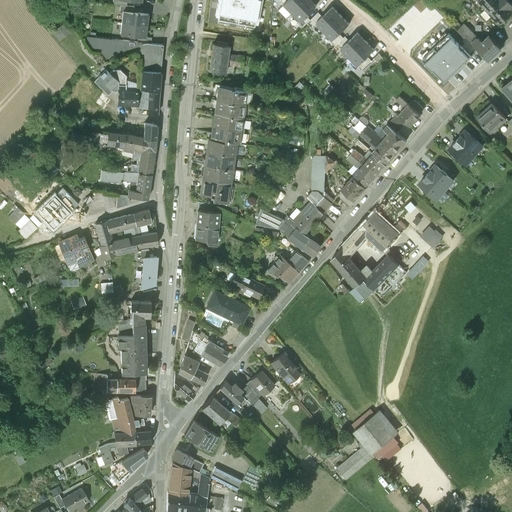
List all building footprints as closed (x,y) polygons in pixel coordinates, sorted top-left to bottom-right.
[(262,0),(218,0),(216,0),(210,0),(208,24),(262,34),(266,9),(261,8),(262,0)] [(288,0),(283,5),(291,14),(305,0),(288,0)] [(310,0),(305,0),(291,14),(299,22),(306,16),(316,7),(310,0)] [(491,7),(484,0),(479,0),(478,1),(479,2),(487,11),(491,7)] [(511,5),(507,0),(484,0),(491,7),(487,11),(499,24),(511,12),(509,10),(511,7),(511,5)] [(323,17),(316,24),(324,32),(341,16),(333,8),(323,17)] [(134,13),(123,12),(122,24),(147,26),(148,15),(134,13)] [(319,13),(310,20),(314,25),(316,24),(323,17),(319,13)] [(310,20),(306,16),(299,22),(298,24),(302,29),(310,20)] [(341,16),(324,32),(332,41),(339,34),(349,24),(341,16)] [(147,26),(122,24),(121,35),(146,38),(147,26)] [(477,39),(463,25),(457,30),(464,38),(466,37),(472,44),(477,39)] [(349,58),(367,41),(359,33),(350,41),(341,50),(349,58)] [(339,34),(332,41),(331,42),(335,47),(337,45),(343,38),(339,34)] [(465,63),(471,57),(448,34),(441,41),(440,41),(428,53),(429,53),(421,60),(444,83),(449,78),(450,79),(466,64),(465,63)] [(489,36),(481,43),(477,39),(472,44),(488,61),(501,49),(489,36)] [(337,45),(341,50),(350,41),(345,37),(343,38),(337,45)] [(357,67),(368,57),(375,50),(367,41),(349,58),(357,67)] [(228,43),(221,42),(221,45),(215,44),(213,58),(229,60),(230,55),(231,46),(228,46),(228,43)] [(163,46),(146,44),(142,46),(142,71),(160,73),(163,46)] [(374,59),(378,63),(383,58),(379,54),(374,59)] [(368,57),(357,67),(362,71),(372,61),(368,57)] [(229,60),(213,58),(211,72),(217,72),(216,75),(223,76),(224,73),(227,74),(228,65),(229,60)] [(119,70),(112,70),(109,74),(105,70),(97,78),(102,83),(111,92),(118,92),(117,105),(136,105),(137,91),(125,91),(126,79),(126,76),(119,70)] [(160,73),(142,71),(141,89),(139,89),(139,91),(139,107),(147,108),(146,113),(158,114),(160,73)] [(511,80),(503,88),(511,99),(511,80)] [(102,83),(98,88),(107,96),(111,92),(102,83)] [(247,92),(220,87),(218,100),(245,104),(247,92)] [(100,93),(93,104),(103,111),(109,101),(100,93)] [(245,104),(218,100),(215,113),(243,118),(245,104)] [(492,103),(476,118),(490,133),(500,125),(498,123),(504,117),(506,119),(492,103)] [(420,115),(407,105),(397,117),(406,124),(409,127),(420,115)] [(243,118),(215,113),(213,126),(241,131),(243,118)] [(110,117),(100,115),(98,123),(103,123),(103,125),(115,127),(116,123),(112,122),(112,120),(110,119),(110,117)] [(397,117),(396,116),(387,126),(397,134),(406,124),(397,117)] [(156,126),(145,124),(144,138),(143,138),(143,142),(148,143),(148,139),(158,141),(158,135),(156,135),(156,126)] [(241,131),(213,126),(211,139),(237,143),(239,143),(241,131)] [(397,134),(387,126),(383,131),(388,135),(383,141),(396,153),(406,142),(397,134)] [(383,141),(367,127),(360,136),(372,146),(368,151),(373,155),(385,165),(396,153),(383,141)] [(100,133),(83,131),(81,142),(99,144),(100,133)] [(483,146),(465,131),(457,140),(474,155),(483,146)] [(125,134),(108,132),(107,144),(123,147),(125,134)] [(135,136),(125,134),(123,147),(122,149),(133,151),(135,136)] [(143,138),(135,136),(133,151),(131,161),(139,160),(142,158),(142,155),(144,149),(143,149),(143,142),(143,138)] [(148,139),(148,143),(143,142),(143,149),(144,149),(142,155),(142,158),(146,156),(147,150),(155,151),(157,151),(158,141),(148,139)] [(211,139),(209,139),(207,152),(235,156),(237,143),(211,139)] [(474,155),(457,140),(449,149),(466,164),(474,155)] [(110,149),(102,144),(99,149),(105,156),(110,149)] [(155,151),(147,150),(146,156),(142,158),(141,163),(153,164),(153,165),(155,165),(156,160),(154,160),(155,151)] [(365,160),(354,150),(351,155),(363,166),(365,163),(364,162),(365,160)] [(235,156),(207,152),(205,165),(233,169),(235,156)] [(325,156),(314,155),(313,191),(318,191),(324,196),(325,156)] [(363,166),(351,155),(347,159),(358,168),(359,167),(361,168),(363,166)] [(385,165),(373,155),(365,163),(363,166),(376,176),(385,165)] [(153,164),(141,163),(141,164),(140,164),(140,166),(138,173),(139,173),(151,175),(153,165),(153,164)] [(233,169),(205,165),(203,178),(231,182),(233,169)] [(441,170),(435,165),(427,175),(444,190),(453,180),(446,174),(447,173),(442,169),(441,170)] [(361,168),(353,177),(365,188),(376,176),(363,166),(361,168)] [(123,172),(101,170),(100,181),(122,183),(123,181),(123,172)] [(151,175),(139,173),(127,172),(124,172),(123,172),(123,181),(137,182),(136,191),(129,190),(127,197),(129,197),(147,200),(151,175)] [(444,190),(427,175),(419,184),(424,189),(423,190),(428,194),(429,193),(436,199),(444,190)] [(353,177),(341,191),(354,201),(365,188),(353,177)] [(231,182),(203,178),(201,195),(213,197),(213,201),(228,203),(231,182)] [(62,188),(53,196),(70,212),(78,204),(62,188)] [(318,191),(313,191),(307,198),(311,202),(315,206),(324,196),(318,191)] [(121,195),(117,194),(116,208),(128,205),(129,197),(127,197),(121,196),(121,195)] [(70,212),(53,196),(37,211),(53,228),(70,212)] [(324,196),(315,206),(323,214),(332,204),(324,196)] [(315,206),(311,202),(292,222),(291,223),(297,228),(296,229),(304,235),(323,214),(315,206)] [(411,202),(405,207),(409,212),(415,206),(411,202)] [(211,206),(199,203),(199,211),(211,212),(211,206)] [(285,220),(261,209),(256,225),(278,229),(285,220)] [(149,210),(133,214),(134,226),(139,225),(151,221),(149,210)] [(211,212),(199,211),(196,240),(209,241),(220,242),(221,242),(222,237),(220,237),(221,225),(218,225),(220,213),(211,212)] [(19,219),(11,212),(7,217),(15,224),(19,219)] [(398,234),(374,212),(367,220),(391,242),(398,234)] [(133,214),(124,216),(106,221),(109,232),(123,230),(125,237),(129,236),(130,239),(133,236),(134,235),(134,226),(133,214)] [(292,222),(287,217),(285,220),(278,229),(285,233),(288,237),(296,229),(297,228),(291,223),(292,222)] [(29,220),(18,231),(25,239),(37,228),(29,220)] [(151,221),(139,225),(141,235),(156,232),(155,220),(151,221)] [(391,242),(367,220),(360,229),(341,249),(331,260),(355,288),(364,280),(374,290),(399,265),(389,255),(373,271),(367,265),(361,271),(348,257),(367,236),(383,251),(391,242)] [(106,221),(95,224),(99,237),(110,234),(109,232),(106,221)] [(304,235),(296,229),(288,237),(288,238),(303,249),(310,239),(304,235)] [(156,232),(141,235),(144,247),(158,244),(156,232)] [(437,232),(432,238),(436,241),(441,236),(437,232)] [(75,235),(59,242),(67,260),(83,253),(82,252),(75,235)] [(112,243),(101,245),(104,256),(126,249),(136,248),(135,242),(129,243),(128,239),(121,240),(112,243)] [(243,243),(236,239),(233,244),(241,248),(243,243)] [(310,239),(303,249),(313,257),(320,247),(310,239)] [(89,249),(82,252),(83,253),(85,259),(77,262),(80,269),(94,261),(89,249)] [(296,252),(287,262),(279,256),(266,271),(276,277),(277,276),(283,282),(284,281),(287,283),(306,262),(299,254),(296,252)] [(150,258),(145,258),(142,288),(154,285),(157,258),(150,258)] [(399,265),(374,290),(376,291),(382,297),(406,273),(399,265)] [(264,287),(238,274),(231,285),(251,295),(258,299),(264,287)] [(374,290),(364,280),(355,288),(363,297),(365,299),(373,292),(374,293),(376,291),(374,290)] [(112,292),(112,282),(100,282),(101,292),(112,292)] [(121,286),(114,287),(116,297),(123,296),(121,286)] [(250,308),(237,302),(236,305),(231,302),(232,300),(215,291),(210,302),(218,306),(215,313),(241,325),(250,308)] [(258,299),(251,295),(248,301),(260,307),(263,301),(258,299)] [(151,302),(131,301),(130,320),(127,320),(118,320),(118,326),(124,324),(144,323),(145,318),(150,317),(151,302)] [(144,323),(124,324),(118,326),(118,336),(117,336),(118,349),(121,349),(122,374),(132,374),(145,374),(144,323)] [(239,330),(228,325),(220,338),(230,344),(239,330)] [(195,352),(202,341),(199,339),(192,350),(195,352)] [(226,344),(219,340),(216,345),(223,350),(226,344)] [(223,350),(216,345),(213,350),(221,354),(223,350)] [(213,350),(205,346),(200,355),(205,357),(220,365),(227,357),(221,354),(213,350)] [(283,353),(271,362),(284,378),(296,369),(283,353)] [(196,363),(185,357),(182,364),(184,365),(193,369),(196,363)] [(193,369),(184,365),(180,373),(191,379),(195,370),(193,369)] [(207,376),(195,370),(191,379),(202,385),(207,376)] [(274,386),(261,371),(251,380),(262,393),(267,388),(270,390),(274,386)] [(107,374),(99,373),(98,389),(103,389),(103,392),(117,392),(117,380),(107,380),(107,374)] [(187,381),(175,373),(174,387),(184,398),(182,400),(184,401),(186,399),(189,402),(195,395),(199,389),(196,387),(195,389),(186,383),(187,381)] [(132,379),(117,380),(117,392),(119,392),(135,392),(135,380),(132,379)] [(145,380),(135,380),(135,392),(146,392),(145,380)] [(262,393),(251,380),(246,385),(251,389),(259,398),(263,394),(262,393)] [(232,386),(226,381),(220,388),(237,404),(240,400),(248,406),(250,404),(248,402),(250,400),(244,395),(243,396),(240,393),(242,390),(235,383),(232,386)] [(99,392),(92,387),(91,387),(89,383),(81,387),(84,399),(89,397),(91,402),(101,398),(99,392)] [(140,403),(133,404),(135,416),(150,417),(150,397),(141,396),(140,403)] [(230,412),(212,396),(202,408),(220,424),(230,412)] [(118,398),(111,399),(106,402),(111,421),(112,421),(115,430),(125,427),(123,422),(133,420),(127,399),(119,400),(118,398)] [(249,411),(240,404),(236,409),(247,418),(248,416),(246,414),(249,411)] [(236,409),(227,420),(236,427),(244,418),(245,419),(247,418),(236,409)] [(375,416),(356,432),(377,458),(396,442),(375,416)] [(133,420),(123,422),(125,427),(126,433),(135,432),(134,423),(136,423),(136,420),(133,420)] [(218,435),(194,420),(184,436),(193,441),(199,444),(199,445),(209,450),(218,435)] [(151,431),(135,432),(136,445),(152,444),(151,431)] [(135,432),(126,433),(127,446),(136,445),(135,432)] [(126,433),(114,434),(115,447),(127,446),(126,433)] [(127,446),(115,447),(117,458),(128,454),(127,446)] [(143,449),(121,462),(125,466),(127,469),(126,470),(128,473),(146,456),(146,453),(143,449)] [(193,458),(184,454),(186,451),(181,449),(180,452),(176,450),(172,460),(191,468),(190,470),(201,475),(204,476),(206,471),(201,469),(203,464),(192,459),(193,458)] [(20,453),(14,456),(19,465),(25,462),(20,453)] [(190,470),(172,461),(168,492),(187,494),(190,477),(200,480),(201,475),(190,470)] [(121,462),(113,466),(118,472),(125,466),(121,462)] [(84,464),(76,468),(79,475),(87,471),(84,464)] [(242,480),(214,467),(208,478),(222,484),(236,491),(242,480)] [(105,480),(112,488),(118,482),(112,474),(105,480)] [(204,476),(201,475),(200,480),(198,495),(207,496),(209,484),(220,488),(222,484),(208,478),(204,476)] [(59,486),(50,490),(53,497),(59,494),(62,492),(59,486)] [(68,511),(88,500),(82,488),(62,499),(65,504),(68,511)] [(142,489),(130,499),(135,504),(138,502),(141,504),(142,506),(149,503),(147,494),(142,489)] [(198,495),(187,494),(168,492),(168,511),(173,511),(205,511),(207,496),(198,495)] [(270,493),(266,500),(274,505),(278,497),(270,493)] [(59,507),(65,504),(62,499),(59,494),(53,497),(59,507)] [(223,499),(215,498),(213,510),(221,511),(223,499)] [(135,504),(130,499),(124,504),(127,508),(130,511),(136,511),(140,509),(135,504)]
